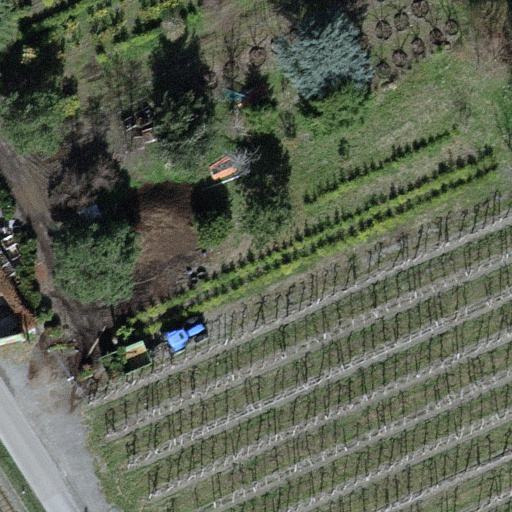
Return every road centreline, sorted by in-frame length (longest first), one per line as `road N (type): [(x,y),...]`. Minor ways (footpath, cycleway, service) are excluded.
road 1 (unknown): [(0,174),(34,233),(49,291),(47,344),(10,417)]
road 2 (unclassified): [(72,511),(0,400)]
